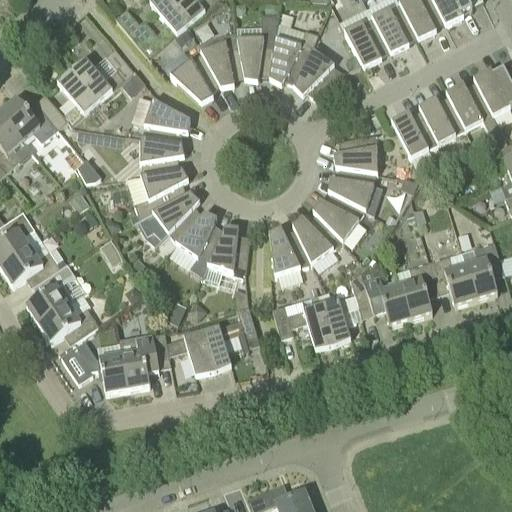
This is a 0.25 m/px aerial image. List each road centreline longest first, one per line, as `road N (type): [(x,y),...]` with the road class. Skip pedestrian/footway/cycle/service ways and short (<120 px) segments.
road 1 (residential): [(511,318),(297,382),(104,423),(72,413),(0,308)]
road 2 (residential): [(298,142),(511,31)]
road 3 (residential): [(248,114),(221,129),(209,157),(227,197),(255,206),(284,197),(300,172),(298,142)]
road 4 (residential): [(116,511),(317,443)]
road 5 (residential): [(317,443),(510,386)]
road 6 (unknown): [(92,0),(213,142)]
